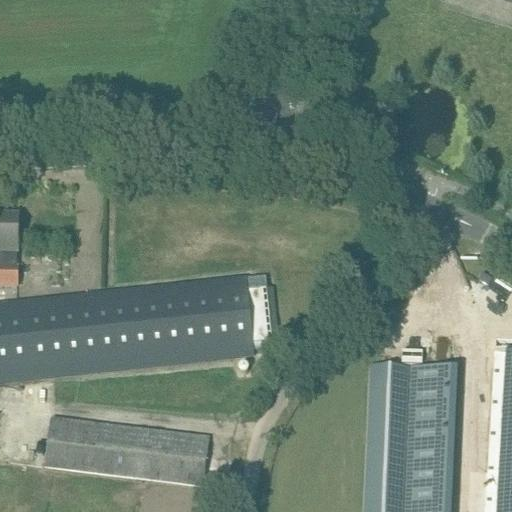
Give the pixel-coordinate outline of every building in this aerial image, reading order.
[(511,0),(443,0),(442,4),(511,24),(511,0)] [(0,217),(0,267),(17,268),(17,270),(38,270),(39,235),(18,235),(18,221),(18,218),(0,217)] [(0,267),(0,287),(16,288),(17,268),(0,267)] [(272,343),(266,278),(0,305),(0,384),(254,357),(252,345),(272,343)] [(511,511),(511,351),(506,351),(497,511),(511,511)] [(449,511),(456,371),(370,367),(364,511),(449,511)] [(332,460),(358,460),(359,411),(333,411),(332,460)] [(209,440),(51,419),(44,467),(203,487),(209,440)]
